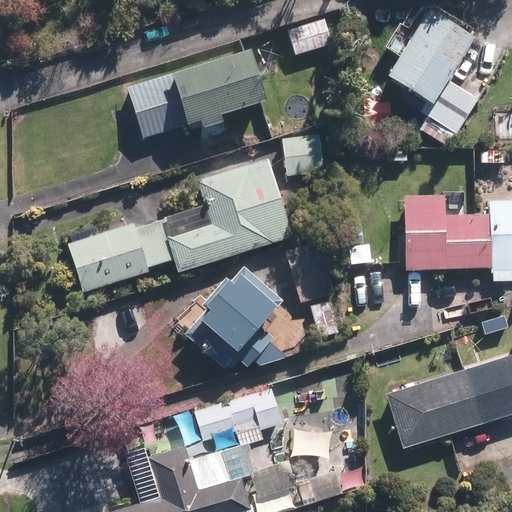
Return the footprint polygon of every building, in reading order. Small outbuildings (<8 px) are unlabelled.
[(459,45),(416,18),(376,82),(419,109),(459,45)] [(327,43),(322,22),(287,31),(292,53),(327,43)] [(259,99),(246,57),(125,95),(138,137),(259,99)] [(469,103),(439,85),(419,117),(449,136),(469,103)] [(314,140),(280,144),(284,176),(318,172),(314,140)] [(210,229),(162,244),(171,272),(280,238),(259,168),(197,187),(210,229)] [(436,200),(403,202),(406,270),(485,266),(483,219),(437,221),(436,200)] [(511,205),(483,207),(483,219),(485,266),(485,272),(511,270),(511,205)] [(151,226),(129,233),(140,267),(162,260),(151,226)] [(120,232),(64,250),(77,292),(134,275),(120,232)] [(309,247),(282,256),(298,303),(326,293),(309,247)] [(258,311),(224,284),(188,328),(222,355),(258,311)] [(511,359),(459,377),(474,425),(511,413),(511,359)] [(459,377),(384,400),(399,449),(474,425),(459,377)] [(276,388),(198,412),(208,444),(286,420),(276,388)] [(169,498),(122,511),(229,511),(252,505),(244,480),(202,493),(188,449),(157,459),(169,498)] [(292,461),(256,472),(262,495),(299,483),(292,461)] [(340,468),(301,480),(308,501),(346,489),(340,468)] [(292,487),(254,499),(258,511),(274,511),(298,505),(292,487)]
